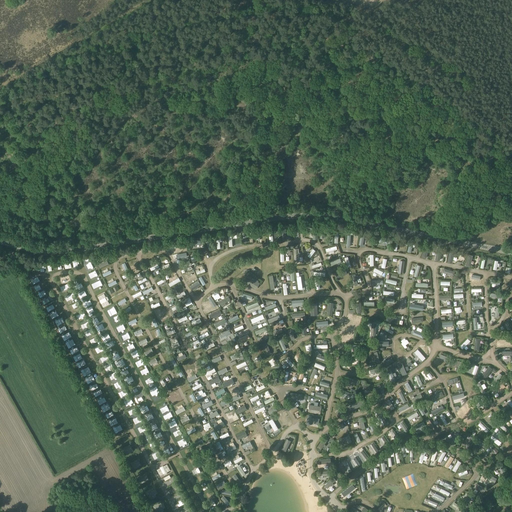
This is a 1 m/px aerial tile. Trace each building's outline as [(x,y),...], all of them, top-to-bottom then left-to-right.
[(310,257),(315,251),(313,249),(309,253),(308,252),(306,255),(310,257)] [(248,275),(243,281),(256,289),(260,283),(258,282),(259,281),(254,278),(253,279),(248,275)] [(170,286),(180,281),(179,278),(168,283),(170,286)] [(198,281),(190,286),(193,289),(195,288),(196,289),(198,288),(197,287),(201,284),(198,281)] [(104,293),(97,297),(100,301),(99,302),(100,303),(101,303),(103,307),(109,303),(107,300),(109,299),(107,296),(106,297),(104,293)] [(229,297),(219,301),(221,305),(223,304),(223,305),(225,304),(225,303),(231,300),(229,297)] [(409,308),(422,310),(423,306),(414,304),(414,302),(412,302),(411,304),(410,304),(409,308)] [(114,305),(107,309),(109,314),(116,310),(114,305)] [(81,307),(76,309),(78,315),(84,312),(81,307)] [(211,319),(215,317),(216,318),(218,317),(217,316),(222,314),(220,309),(209,315),(211,319)] [(263,314),(251,319),(253,323),(264,318),(263,314)] [(93,323),(100,319),(98,315),(94,317),(94,316),(90,318),(93,323)] [(224,323),(226,322),(225,319),(215,324),(217,327),(218,326),(221,325),(222,324),(223,325),(224,324),(224,323)] [(62,338),(69,335),(66,329),(59,332),(62,338)] [(413,329),(412,333),(423,338),(424,333),(413,329)] [(248,334),(238,339),(239,343),(250,338),(248,334)] [(469,344),(470,343),(469,342),(470,341),(468,338),(460,346),(463,349),(468,343),(469,344)] [(132,340),(126,342),(128,348),(134,345),(132,340)] [(394,342),(400,349),(403,347),(397,340),(394,342)] [(267,354),(271,353),(267,342),(263,344),(267,354)] [(418,349),(415,352),(422,360),(425,358),(418,349)] [(231,356),(233,359),(243,355),(241,351),(231,356)] [(303,364),(306,362),(300,352),(296,355),(303,364)] [(321,354),(318,353),(318,354),(316,358),(326,361),(327,358),(320,355),(321,354)] [(291,366),(294,364),(288,358),(286,360),(289,364),(288,365),(290,367),(291,366)] [(382,364),(385,367),(394,361),(392,358),(386,361),(385,359),(382,361),(383,364),(382,364)] [(482,373),(483,374),(482,375),(485,378),(492,368),(488,366),(485,372),(484,371),(482,373)] [(214,368),(204,372),(206,376),(216,371),(214,368)] [(395,379),(390,369),(386,371),(391,381),(395,379)] [(110,379),(118,375),(116,371),(108,375),(110,379)] [(142,376),(144,381),(152,377),(150,373),(142,376)] [(276,380),(277,379),(276,377),(275,377),(273,373),(269,375),(274,384),(277,383),(276,380)] [(499,373),(494,380),(497,383),(502,375),(499,373)] [(415,377),(419,386),(423,385),(418,375),(415,377)] [(232,379),(223,383),(225,387),(234,382),(232,379)] [(477,384),(482,394),(485,392),(484,389),(481,385),(480,382),(477,384)] [(503,384),(494,390),(496,393),(505,387),(503,384)] [(338,393),(350,397),(351,393),(339,389),(338,393)] [(398,393),(403,403),(406,401),(401,391),(398,393)] [(441,391),(438,393),(437,392),(435,393),(435,394),(431,396),(433,400),(443,395),(441,391)] [(393,405),(389,399),(386,401),(391,410),(394,408),(393,406),(393,405)] [(350,406),(352,410),(363,404),(361,400),(350,406)] [(148,407),(145,402),(138,405),(141,411),(148,407)] [(160,410),(167,407),(165,402),(158,405),(160,410)] [(463,403),(456,410),(458,412),(465,406),(463,403)] [(126,407),(128,413),(136,409),(134,404),(126,407)] [(307,406),(306,410),(308,410),(308,412),(321,414),(322,406),(310,404),(309,407),(307,406)] [(420,404),(417,406),(422,415),(425,413),(420,404)] [(244,405),(241,407),(240,406),(238,407),(239,408),(236,409),(238,413),(246,409),(244,405)] [(444,409),(442,405),(431,411),(433,414),(444,409)] [(268,411),(270,414),(279,409),(278,406),(268,411)] [(105,416),(112,412),(109,407),(103,411),(105,416)] [(131,416),(133,421),(141,417),(138,412),(131,416)] [(419,415),(417,412),(408,417),(409,420),(419,415)] [(378,416),(382,425),(386,424),(382,414),(378,416)] [(442,414),(439,416),(445,425),(447,424),(444,418),(445,417),(444,415),(443,416),(442,414)] [(490,421),(492,423),(493,422),(494,423),(496,421),(491,414),(488,416),(492,420),(490,421)] [(272,418),(269,420),(274,430),(278,428),(272,418)] [(434,429),(429,419),(426,421),(431,431),(434,429)] [(148,423),(150,428),(157,425),(155,420),(148,423)] [(136,425),(139,430),(146,427),(143,421),(136,425)] [(214,424),(215,425),(214,426),(216,430),(225,425),(222,421),(218,423),(217,424),(216,423),(214,424)] [(187,431),(196,425),(195,422),(186,428),(187,431)] [(403,422),(400,424),(406,433),(409,431),(403,422)] [(424,422),(413,427),(415,431),(426,426),(424,422)] [(481,429),(483,431),(484,430),(486,433),(489,430),(481,422),(478,425),(482,428),(481,429)] [(500,422),(498,424),(505,431),(507,429),(500,422)] [(334,433),(344,427),(343,424),(333,429),(334,433)] [(245,431),(237,435),(239,439),(244,437),(244,438),(247,436),(246,435),(247,435),(245,431)] [(251,438),(252,442),(253,442),(253,443),(256,442),(255,441),(261,438),(259,434),(251,438)] [(350,439),(349,435),(338,440),(340,444),(350,439)] [(384,436),(380,438),(385,446),(388,443),(384,436)] [(466,447),(471,449),(474,438),(470,436),(466,447)] [(492,436),(490,440),(499,446),(502,443),(492,436)] [(328,440),(324,437),(317,446),(321,449),(328,440)] [(291,441),(287,439),(282,449),(286,451),(291,441)] [(373,443),(369,445),(374,453),(378,450),(373,443)] [(492,445),(489,448),(495,454),(498,451),(492,445)] [(363,450),(359,452),(364,460),(368,458),(363,450)] [(443,451),(438,461),(441,462),(446,452),(443,451)] [(445,466),(447,468),(454,458),(451,456),(445,466)] [(357,469),(361,467),(355,457),(351,459),(357,469)] [(459,466),(460,467),(461,464),(460,464),(461,462),(458,460),(452,470),(456,472),(459,466)] [(167,464),(157,469),(160,475),(170,470),(167,464)] [(237,467),(242,476),(246,474),(240,465),(237,467)] [(486,472),(483,477),(487,479),(495,482),(497,478),(486,472)] [(235,474),(232,476),(238,484),(241,482),(235,474)] [(332,486),(333,484),(332,483),(335,480),(332,477),(325,485),(328,488),(331,485),(332,486)] [(216,486),(218,489),(226,484),(224,481),(216,486)] [(475,487),(481,490),(480,491),(483,492),(484,491),(484,492),(486,488),(477,483),(475,487)] [(344,496),(355,487),(354,485),(352,484),(341,492),(344,496)] [(435,493),(433,496),(443,501),(445,498),(435,493)] [(221,498),(227,505),(230,502),(224,496),(221,498)] [(383,499),(375,506),(377,508),(385,501),(383,499)] [(153,504),(155,509),(165,504),(163,500),(157,503),(156,502),(153,504)] [(463,508),(455,502),(452,505),(461,511),(463,508)] [(384,503),(378,509),(380,511),(386,505),(384,503)]
